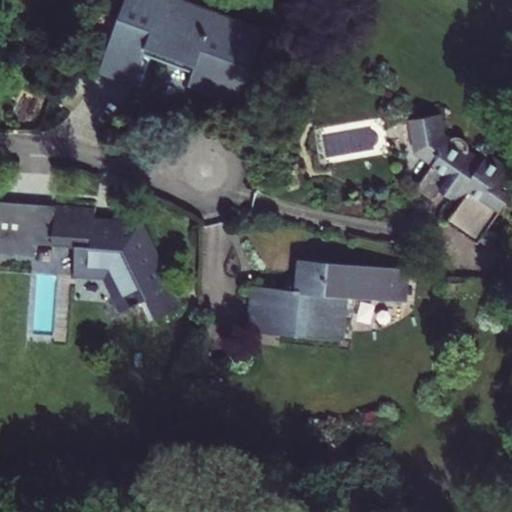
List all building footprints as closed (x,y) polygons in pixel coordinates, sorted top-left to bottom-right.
[(126,0),(98,73),(133,86),(150,44),(177,54),(175,58),(186,62),(188,57),(197,61),(189,84),(238,103),(265,31),(215,13),(212,22),(164,4),(165,0),(126,0)] [(438,212),(467,238),(511,190),(511,183),(500,172),(507,165),(488,148),(481,154),(449,124),(449,97),(411,97),(410,136),(425,151),(411,166),(428,182),(434,177),(454,194),(438,212)] [(76,246),(75,272),(105,274),(123,310),(131,307),(132,310),(142,305),(140,302),(147,299),(156,318),(180,307),(141,224),(134,233),(115,232),(115,222),(96,221),(96,209),(55,207),(53,235),(34,233),(36,207),(36,206),(0,204),(0,253),(30,256),(31,245),(76,246)] [(55,207),(36,207),(34,233),(53,235),(55,207)] [(408,271),(302,260),(299,290),(252,287),(248,332),(295,336),(295,331),(303,332),(303,337),(344,341),(345,322),(341,321),(343,297),(406,303),(408,271)]
